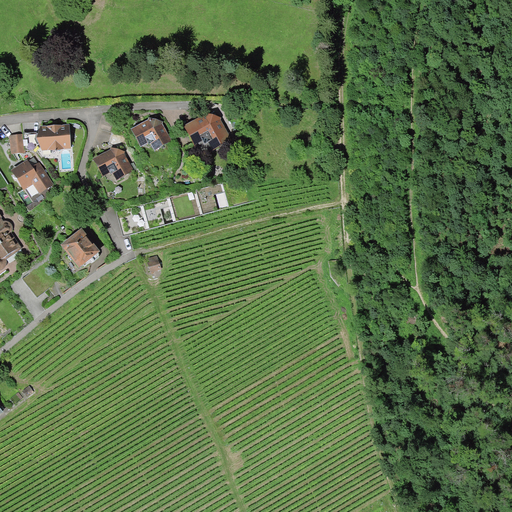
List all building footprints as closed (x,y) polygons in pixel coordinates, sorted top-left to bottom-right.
[(209,115),(188,127),(198,144),(208,139),(216,152),(232,143),(219,120),(209,115)] [(154,118),(132,131),(142,148),(150,144),(156,154),(175,143),(163,122),(154,118)] [(71,127),(41,128),(42,152),(72,150),(71,127)] [(22,136),(9,138),(11,157),(24,155),(22,136)] [(116,151),(96,162),(104,178),(113,173),(118,183),(135,173),(124,153),(116,151)] [(37,156),(13,172),(25,190),(34,185),(42,196),(57,186),(37,156)] [(241,178),(222,184),(229,207),(248,202),(241,178)] [(219,184),(196,191),(204,216),(227,209),(219,184)] [(191,193),(170,199),(177,223),(198,217),(191,193)] [(166,199),(142,206),(150,231),(174,224),(166,199)] [(138,207),(116,213),(124,238),(145,232),(138,207)] [(0,272),(1,273),(6,269),(8,265),(6,260),(21,251),(11,236),(13,232),(11,227),(8,223),(4,223),(0,218),(0,272)] [(85,231),(65,247),(83,271),(103,255),(85,231)] [(157,258),(144,262),(148,276),(161,272),(157,258)] [(28,387),(22,391),(27,398),(33,394),(28,387)]
